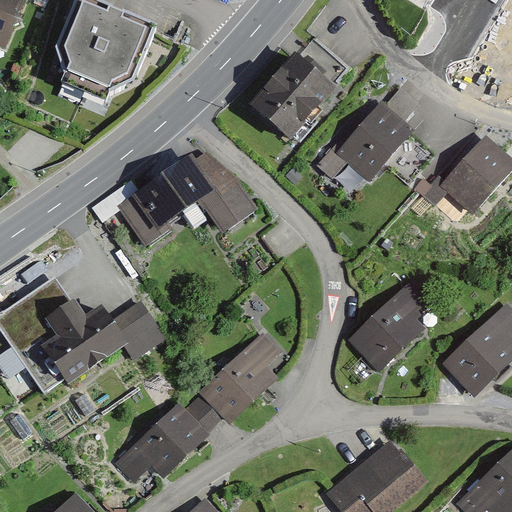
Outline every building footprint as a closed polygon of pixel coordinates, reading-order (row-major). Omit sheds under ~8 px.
[(29,3),(21,0),(0,0),(0,56),(6,59),(14,40),(23,37),(21,29),(29,3)] [(145,40),(79,12),(59,64),(67,87),(63,97),(106,114),(113,101),(132,94),(156,44),(145,40)] [(302,48),(251,107),(295,145),(345,87),(332,76),(343,64),(318,42),(308,53),(302,48)] [(340,130),(314,160),(352,193),(368,174),(375,180),(417,131),(404,120),(418,104),(397,86),(384,101),(373,92),(357,111),(367,119),(351,139),(340,130)] [(511,173),(511,159),(486,135),(449,176),(441,173),(422,195),(435,207),(447,194),(473,217),(511,173)] [(117,201),(143,248),(202,209),(227,237),(262,214),(233,171),(196,147),(170,169),(117,201)] [(72,302),(55,277),(0,314),(0,327),(45,394),(65,380),(42,346),(58,336),(47,319),(72,302)] [(440,301),(419,279),(357,340),(391,375),(438,329),(425,316),(440,301)] [(58,336),(42,346),(65,380),(70,387),(128,348),(136,360),(167,340),(143,304),(115,322),(103,305),(87,316),(76,299),(72,302),(47,319),(58,336)] [(511,303),(452,364),(486,398),(511,372),(511,303)] [(267,331),(200,395),(225,421),(236,432),(290,381),(276,367),(289,355),(267,331)] [(225,421),(200,395),(118,464),(138,483),(160,468),(172,481),(219,438),(214,432),(225,421)] [(398,511),(435,482),(398,437),(329,494),(343,511),(398,511)] [(509,511),(511,511),(511,446),(451,501),(461,511),(479,511),(485,507),(489,511),(509,511)] [(102,511),(84,492),(62,511),(102,511)] [(223,511),(212,500),(199,511),(223,511)]
